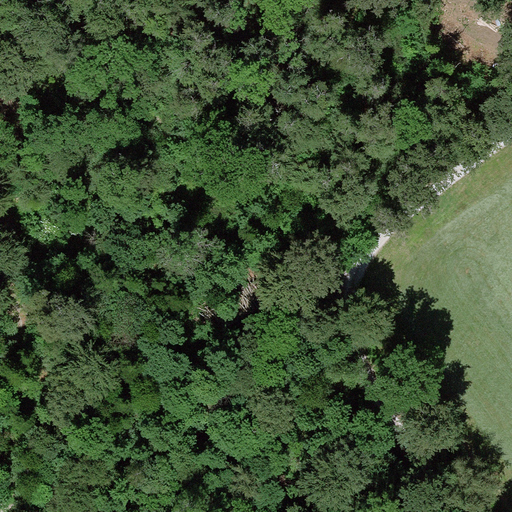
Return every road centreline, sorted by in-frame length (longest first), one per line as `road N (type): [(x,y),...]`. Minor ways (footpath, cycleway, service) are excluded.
road 1 (track): [(465,511),(374,387),(350,317),(347,276),(374,237),(511,137)]
road 2 (track): [(347,276),(292,298),(195,367),(47,496),(0,500)]
